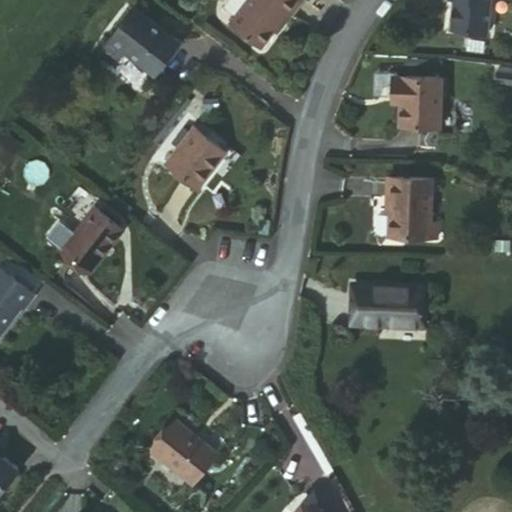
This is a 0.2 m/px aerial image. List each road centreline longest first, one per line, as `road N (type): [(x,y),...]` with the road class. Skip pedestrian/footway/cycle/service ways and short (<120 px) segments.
road 1 (residential): [(367,0),(305,123),(280,256)]
road 2 (residential): [(280,256),(255,366),(172,319)]
road 3 (residential): [(172,319),(66,443)]
road 4 (residential): [(172,319),(216,251),(280,256)]
